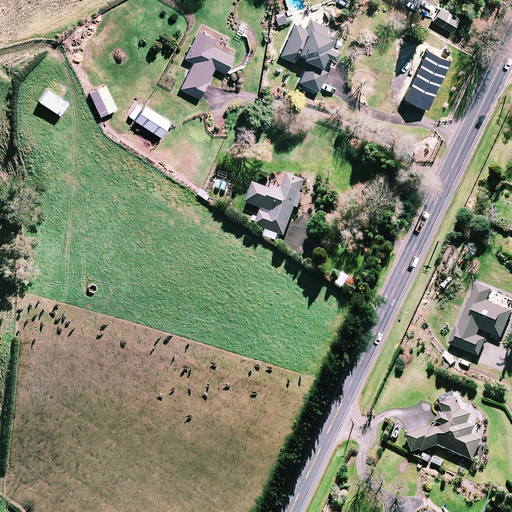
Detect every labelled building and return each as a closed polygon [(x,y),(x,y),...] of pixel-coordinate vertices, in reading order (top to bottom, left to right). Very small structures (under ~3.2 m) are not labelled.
[(292,21),(285,4),(274,9),(280,26),(292,21)] [(458,19),(439,8),(432,22),(451,32),(458,19)] [(336,32),(308,20),(304,28),(293,23),(278,55),(303,67),(297,82),(317,91),(325,72),(319,69),(325,56),(333,60),(337,51),(329,48),(336,32)] [(216,40),(198,32),(185,59),(193,63),(181,89),(200,99),(215,68),(226,73),(234,56),(213,46),(216,40)] [(440,91),(419,82),(412,100),(433,109),(440,91)] [(116,111),(105,86),(89,93),(100,118),(116,111)] [(67,103),(47,90),(38,104),(59,117),(67,103)] [(169,123),(144,107),(134,122),(159,139),(169,123)] [(280,186),(278,191),(272,189),(271,192),(254,186),(246,205),(261,211),(255,227),(266,231),(264,238),(276,242),(278,236),(284,238),(295,209),(298,211),(303,198),(300,197),(305,183),(288,177),(284,187),(280,186)] [(209,195),(201,190),(197,197),(205,201),(209,195)] [(349,280),(342,276),(335,287),(342,291),(349,280)] [(492,291),(477,285),(460,327),(458,326),(450,345),(480,357),(486,341),(477,337),(480,330),(502,339),(511,313),(511,311),(487,302),(492,291)] [(443,417),(439,415),(433,429),(432,429),(430,425),(404,437),(412,454),(419,451),(421,455),(436,448),(472,463),(480,443),(470,439),(474,429),(467,426),(471,416),(466,413),(457,391),(437,399),(443,416),(443,417)] [(444,461),(433,457),(430,466),(441,470),(444,461)]
